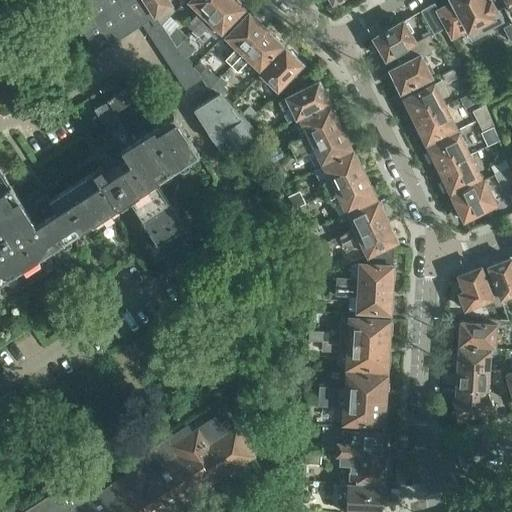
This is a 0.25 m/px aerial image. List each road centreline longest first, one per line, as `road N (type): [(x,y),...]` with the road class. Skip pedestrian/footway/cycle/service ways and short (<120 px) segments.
road 1 (residential): [(0,387),(250,225),(218,161),(144,52),(117,53),(0,130)]
road 2 (residential): [(432,253),(429,220),(348,54),(331,40)]
road 3 (residential): [(432,253),(420,428),(428,468)]
